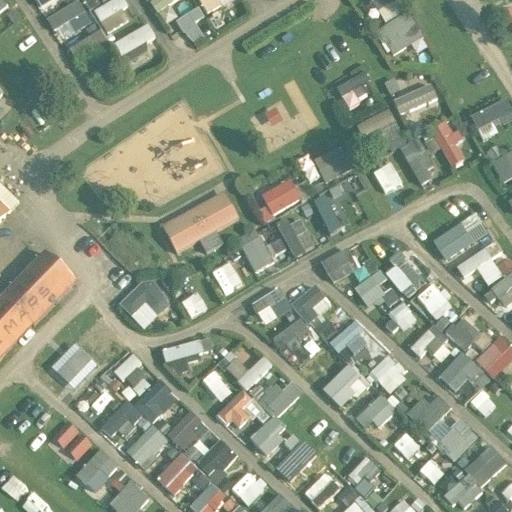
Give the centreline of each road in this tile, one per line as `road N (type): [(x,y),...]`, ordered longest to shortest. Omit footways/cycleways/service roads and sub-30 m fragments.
road 1 (residential): [(437,511),(230,311)]
road 2 (residential): [(511,460),(303,271)]
road 3 (residential): [(89,291),(102,278),(16,174),(95,123)]
road 4 (residential): [(143,348),(308,511)]
road 5 (residential): [(171,511),(13,368)]
road 6 (residential): [(390,224),(511,342)]
road 7 (residential): [(390,224),(464,183),(511,240)]
road 8 (residential): [(22,0),(95,123)]
